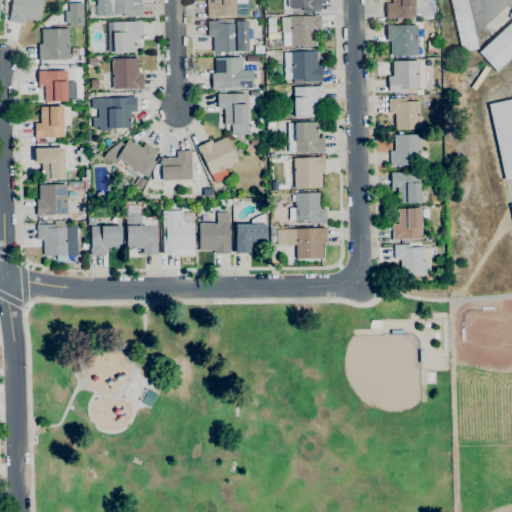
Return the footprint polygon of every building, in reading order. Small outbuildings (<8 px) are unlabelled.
[(22,24),(8,22),(10,0),(42,0),(39,22),(23,19),(22,24)] [(123,17),(123,14),(110,14),(110,16),(95,16),(94,6),(95,6),(95,0),(139,0),(140,17),(123,17)] [(207,17),(206,0),(209,0),(209,2),(213,2),(212,0),(245,0),(246,3),(235,4),(235,16),(207,17)] [(302,12),(302,9),(289,9),(288,0),(319,0),(319,11),(302,12)] [(396,22),(396,19),(386,19),(385,4),(391,4),(391,0),(420,0),(420,10),(414,10),(414,21),(396,22)] [(461,53),(449,0),(466,0),(477,49),(461,53)] [(290,47),(290,44),(282,44),(282,33),(280,33),(280,18),(289,18),(289,16),(320,15),(320,30),(316,31),(316,47),(290,47)] [(267,46),(266,18),(278,17),(280,39),(277,39),(277,45),(267,46)] [(213,52),(212,37),(207,38),(207,22),(216,21),(216,20),(234,19),(235,51),(213,52)] [(511,57),(496,72),(478,52),(511,20),(511,57)] [(106,53),(105,22),(141,21),(141,36),(135,36),(135,52),(106,53)] [(236,52),(235,22),(247,21),(248,52),(236,52)] [(390,57),(390,41),(386,41),(386,26),(416,25),(417,56),(390,57)] [(38,60),(38,44),(41,44),(41,30),(68,29),(69,59),(38,60)] [(303,83),(303,80),(291,80),(291,79),(284,79),(283,53),(316,52),(316,66),(321,66),(321,82),(303,83)] [(137,90),(137,89),(112,89),(111,59),(137,58),(137,75),(142,74),(143,90),(137,90)] [(211,90),(211,73),(214,73),(214,58),(241,58),(242,89),(211,90)] [(387,93),(387,77),(392,77),(392,61),(417,61),(418,89),(405,89),(406,93),(387,93)] [(474,90),(470,87),(484,66),(489,70),(474,90)] [(66,102),(44,102),(44,86),(40,86),(40,90),(37,90),(37,72),(66,71),(66,90),(75,90),(75,100),(66,100),(66,102)] [(293,118),(293,88),(315,87),(315,86),(321,86),(322,101),(316,101),(316,117),(293,118)] [(89,158),(87,115),(98,115),(98,112),(107,112),(107,106),(95,107),(95,105),(93,105),(93,101),(95,101),(94,93),(102,93),(102,95),(104,95),(104,96),(106,96),(106,93),(144,91),(145,98),(135,98),(136,112),(129,112),(130,128),(124,128),(125,135),(97,137),(97,142),(99,142),(100,151),(89,158)] [(231,135),(231,125),(223,125),(223,108),(219,108),(219,112),(217,112),(216,94),(245,94),(246,134),(231,135)] [(394,130),(394,114),(388,114),(387,99),(406,99),(406,102),(419,102),(419,129),(394,130)] [(511,179),(504,181),(487,105),(511,99),(511,179)] [(34,138),(34,123),(40,123),(39,107),(62,106),(61,104),(71,104),(71,117),(63,117),(63,137),(34,138)] [(294,154),(294,153),(287,153),(286,124),(296,124),(296,120),(303,120),(303,123),(316,123),(317,138),(320,138),(320,135),(323,135),(323,153),(294,154)] [(389,166),(389,151),(394,151),(393,136),(419,135),(420,165),(389,166)] [(214,183),(196,147),(210,140),(212,144),(225,137),(237,162),(224,168),(228,176),(214,183)] [(146,178),(141,174),(140,175),(124,165),(121,169),(102,157),(119,142),(123,145),(127,139),(141,148),(144,142),(157,151),(151,160),(156,163),(146,178)] [(50,180),(50,177),(41,178),(41,163),(35,164),(34,149),(50,149),(49,143),(56,143),(56,149),(63,149),(64,180),(50,180)] [(79,163),(79,156),(75,156),(75,151),(78,151),(78,149),(87,148),(88,163),(79,163)] [(152,187),(152,173),(160,173),(160,158),(176,157),(176,151),(190,151),(191,180),(162,181),(162,187),(152,187)] [(293,189),(293,185),(288,186),(288,179),(293,179),(293,173),(286,173),(285,159),(316,158),(316,157),(323,157),(323,173),(320,173),(321,188),(293,189)] [(80,182),(80,178),(84,177),(84,170),(88,170),(89,181),(80,182)] [(419,203),(396,203),(396,188),(393,188),(393,191),(389,191),(389,173),(419,173),(419,203)] [(139,188),(133,184),(138,176),(144,181),(139,188)] [(66,216),(36,216),(35,200),(38,200),(38,185),(66,185),(66,216)] [(307,224),(307,220),(288,221),(288,209),(294,209),(294,201),(291,202),(291,195),(293,195),(293,194),(318,193),(319,209),(325,209),(325,224),(307,224)] [(138,255),(138,253),(142,253),(142,249),(126,249),(125,214),(126,214),(126,206),(139,205),(139,214),(141,214),(141,219),(154,219),(154,226),(156,226),(156,255),(138,255)] [(402,242),(402,240),(391,240),(391,225),(398,225),(397,209),(419,208),(420,209),(428,209),(428,217),(420,217),(420,242),(402,242)] [(162,254),(162,212),(182,211),(182,213),(192,213),(193,249),(178,249),(178,254),(162,254)] [(214,254),(214,251),(199,251),(198,223),(216,223),(215,213),(228,213),(229,254),(214,254)] [(249,253),(234,253),(234,225),(250,225),(250,221),(264,214),(264,225),(266,225),(266,239),(265,239),(265,247),(249,247),(249,253)] [(43,256),(42,240),(36,240),(36,225),(37,225),(37,222),(51,221),(51,225),(54,225),(54,221),(64,221),(64,228),(66,227),(68,255),(43,256)] [(90,256),(90,226),(120,226),(120,249),(104,249),(104,256),(90,256)] [(295,259),(295,245),(276,245),(275,230),(321,229),(321,228),(325,228),(326,243),(321,243),(321,258),(295,259)] [(400,277),(399,260),(393,260),(393,245),(411,245),(411,248),(424,248),(425,276),(400,277)] [(195,355),(194,343),(168,346),(169,358),(195,355)] [(149,408),(137,401),(145,387),(157,394),(149,408)]
